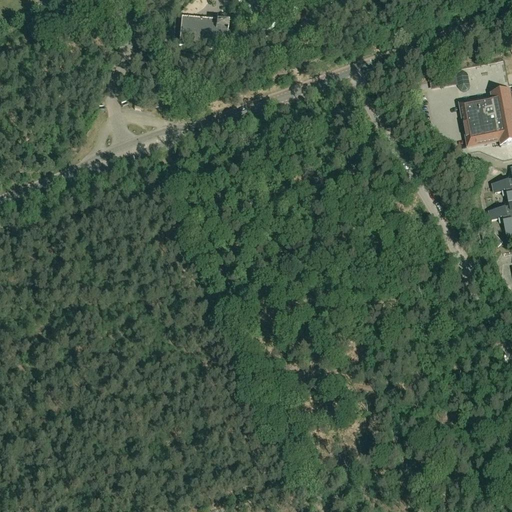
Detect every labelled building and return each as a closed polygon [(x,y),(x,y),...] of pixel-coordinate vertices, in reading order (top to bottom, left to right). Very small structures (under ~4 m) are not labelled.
[(261,16),(271,12),(266,2),(257,7),(261,16)] [(201,24),(182,22),(180,50),(201,52),(226,54),(228,26),(226,26),(221,26),(201,24)] [(448,76),(429,79),(430,83),(431,91),(457,87),(455,75),(448,76)] [(491,100),(460,106),(468,148),(499,143),(500,146),(509,144),(511,143),(511,92),(510,93),(491,97),(491,100)] [(511,168),(510,169),(511,177),(508,178),(508,182),(500,184),(491,186),(493,195),(502,193),(503,197),(507,196),(509,208),(497,211),(488,213),(490,222),(498,220),(499,224),(503,223),(505,232),(507,241),(511,239),(511,168)]
